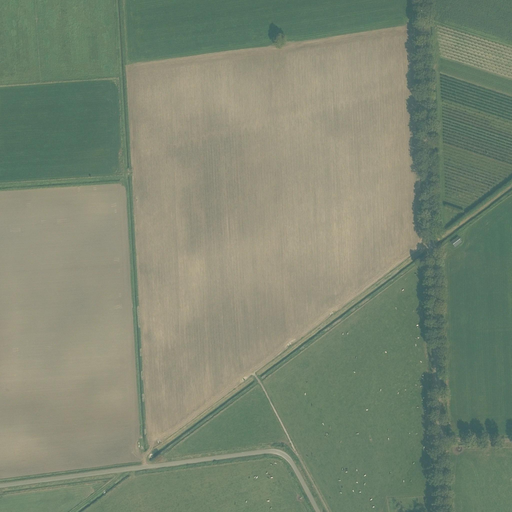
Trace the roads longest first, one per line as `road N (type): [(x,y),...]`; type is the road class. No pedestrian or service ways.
road 1 (unclassified): [(442,511),(423,0)]
road 2 (unclassified): [(316,511),(277,452),(0,485)]
